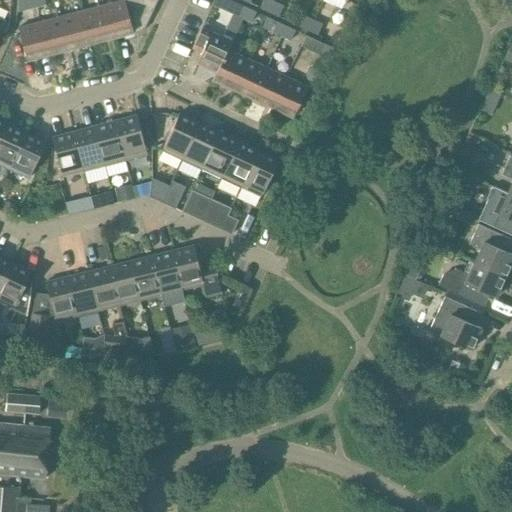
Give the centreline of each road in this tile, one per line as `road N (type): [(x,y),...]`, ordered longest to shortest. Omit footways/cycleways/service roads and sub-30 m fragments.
road 1 (residential): [(108,511),(173,466),(226,446),(344,466),(427,511)]
road 2 (residential): [(277,268),(146,206),(28,235),(0,221)]
road 3 (residential): [(143,76),(288,143)]
road 4 (residential): [(0,89),(38,106),(143,76)]
